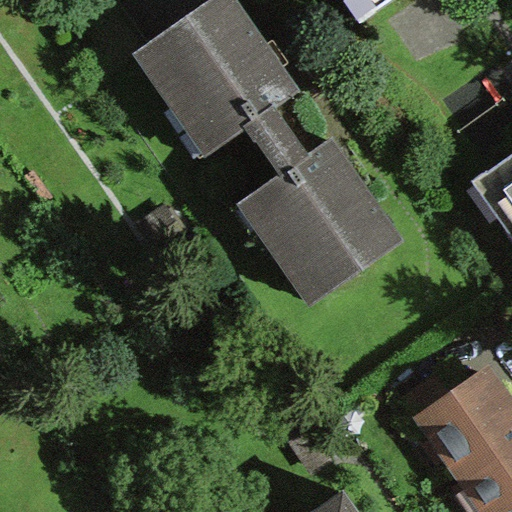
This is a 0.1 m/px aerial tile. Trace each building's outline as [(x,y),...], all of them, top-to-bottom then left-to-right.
[(321,95),(253,0),(221,0),(144,56),(220,162),(260,133),(297,186),(264,209),(332,303),(416,243),(346,146),(329,158),(296,112),(321,95)] [(405,0),(351,0),(370,25),(405,0)] [(511,167),(480,191),(511,234),(511,167)] [(511,457),(511,401),(494,376),(423,427),(468,489),(511,457)] [(511,511),(511,457),(468,489),(484,511),(511,511)] [(357,511),(349,501),(333,511),(357,511)]
